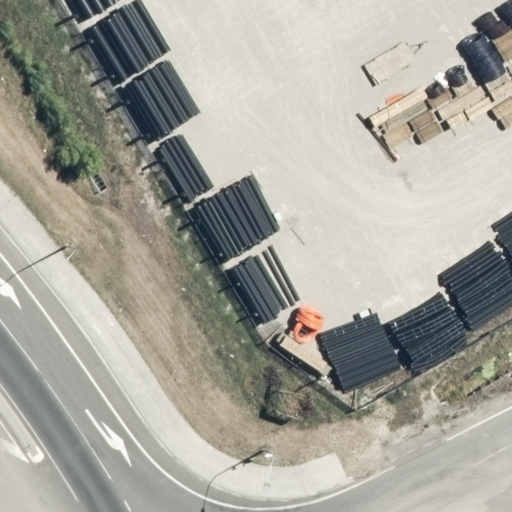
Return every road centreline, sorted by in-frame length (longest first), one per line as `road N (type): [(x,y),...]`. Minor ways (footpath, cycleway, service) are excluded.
road 1 (secondary): [(0,322),(82,435),(109,511)]
road 2 (unclassified): [(511,449),(401,511)]
